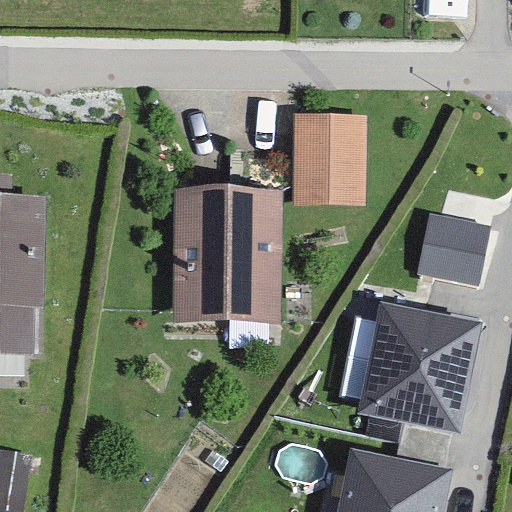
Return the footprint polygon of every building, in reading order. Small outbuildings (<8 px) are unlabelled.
[(360,117),(291,117),(291,207),(360,206),(360,117)] [(10,204),(10,179),(0,178),(0,352),(29,353),(30,309),(42,309),(44,205),(10,204)] [(275,332),(270,200),(171,204),(176,335),(275,332)] [(486,233),(432,223),(423,273),(476,284),(486,233)] [(476,334),(383,316),(363,417),(456,435),(476,334)] [(441,511),(447,482),(355,463),(344,511),(441,511)]
